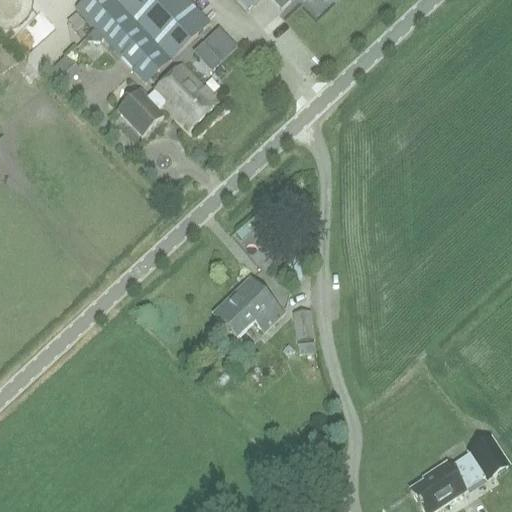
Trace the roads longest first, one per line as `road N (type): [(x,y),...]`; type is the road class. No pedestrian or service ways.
road 1 (unclassified): [(0,396),(434,0)]
road 2 (track): [(299,124),(315,141),(324,190),(318,321),(355,435),(350,511)]
